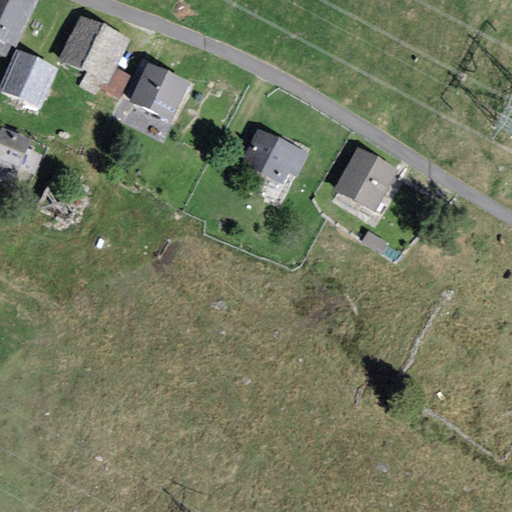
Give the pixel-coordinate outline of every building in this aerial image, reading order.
[(35,2),(30,0),(0,0),(0,37),(2,39),(0,44),(0,53),(11,59),(35,2)] [(129,43),(82,21),(64,60),(90,73),(81,92),(102,101),(129,43)] [(61,75),(19,58),(4,94),(46,111),(61,75)] [(193,94),(145,70),(128,103),(176,128),(193,94)] [(309,158),(259,134),(244,166),(294,190),(309,158)] [(28,145),(3,136),(0,142),(0,164),(18,172),(28,145)] [(399,177),(357,155),(336,194),(379,217),(399,177)]
